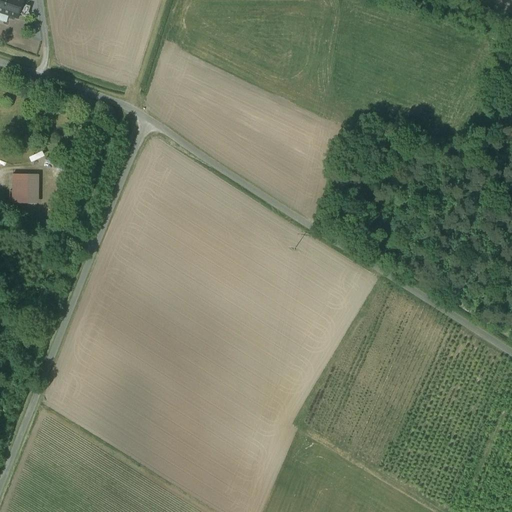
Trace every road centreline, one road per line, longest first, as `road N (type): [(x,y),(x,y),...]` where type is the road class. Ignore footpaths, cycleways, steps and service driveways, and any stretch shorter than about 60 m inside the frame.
road 1 (unclassified): [(511,353),(145,120)]
road 2 (unclassified): [(145,120),(0,495)]
road 3 (unclassified): [(0,62),(145,120)]
